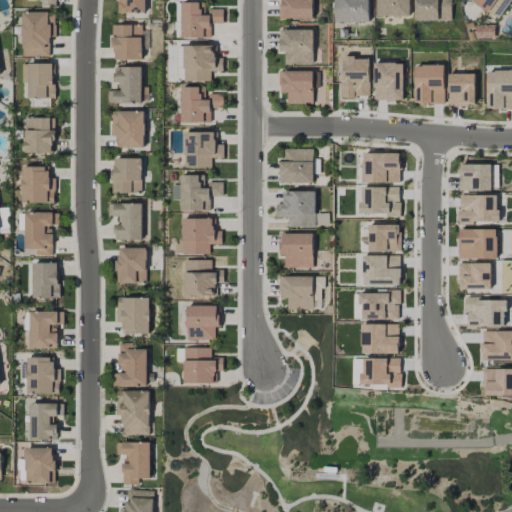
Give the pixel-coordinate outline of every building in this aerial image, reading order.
[(144,0),(117,0),(117,13),(145,13),(144,0)] [(312,0),(279,0),(279,19),(313,18),(312,0)] [(333,0),(334,22),(370,23),(369,0),(333,0)] [(375,0),(376,16),(410,16),(409,0),(375,0)] [(451,21),(451,0),(415,0),(416,21),(451,21)] [(510,0),(471,0),(498,18),(510,0)] [(210,38),(210,24),(223,24),(223,11),(201,11),(201,3),(182,2),(181,38),(210,38)] [(55,12),(22,12),(23,56),(50,56),(49,37),(56,37),(55,12)] [(143,60),(142,50),(149,50),(148,25),(112,27),(113,61),(143,60)] [(312,29),(279,30),(279,52),(284,52),(285,65),(313,64),(312,29)] [(213,45),(183,46),(184,82),(210,81),(210,72),(223,72),(222,58),(213,58),(213,45)] [(369,57),(343,58),(343,82),(339,82),(340,97),(370,96),(369,57)] [(53,63),(22,64),(22,83),(28,83),(28,99),(54,98),(53,63)] [(374,101),(403,100),(403,63),(374,63),(374,101)] [(444,104),(444,66),(415,65),(414,103),(444,104)] [(142,67),(116,67),(116,91),(108,90),(108,103),(142,104),(142,67)] [(511,70),(485,71),(486,109),(511,108),(511,70)] [(313,104),(312,71),(279,71),(279,93),(287,93),(287,104),(313,104)] [(448,74),(449,106),(475,105),(475,73),(448,74)] [(211,123),(210,108),(224,108),(223,96),(200,96),(200,87),(181,87),(181,123),(211,123)] [(144,148),(145,112),(112,111),(112,136),(117,136),(117,148),(144,148)] [(54,118),(25,117),(24,153),(54,154),(54,118)] [(215,132),(184,132),(184,169),(211,168),(211,158),(224,158),(223,144),(215,144),(215,132)] [(284,150),(313,149),(314,184),(280,184),(279,162),(285,162),(284,150)] [(399,183),(400,154),(363,153),(362,182),(399,183)] [(142,193),(142,158),(112,159),(113,194),(142,193)] [(459,190),(498,190),(498,165),(459,164),(459,190)] [(54,203),(55,178),(48,178),(48,167),(22,166),(21,203),(54,203)] [(181,211),(210,211),(210,196),(223,196),(223,184),(201,184),(201,175),(180,175),(180,185),(171,185),(172,200),(181,200),(181,211)] [(360,188),(361,216),(400,215),(400,187),(360,188)] [(283,192),(316,192),(317,215),(315,215),(316,228),(289,228),(288,218),(276,219),(277,205),(283,205),(283,192)] [(498,195),(459,195),(459,225),(472,225),(473,221),(498,222),(498,195)] [(142,203),(108,204),(109,216),(116,216),(116,240),(142,240),(142,203)] [(53,234),(45,234),(45,225),(58,226),(59,213),(25,212),(24,249),(36,250),(36,255),(52,256),(53,234)] [(222,244),(221,231),(213,231),(213,218),(182,219),(183,255),(210,254),(209,245),(222,244)] [(400,251),(400,225),(368,225),(368,251),(400,251)] [(459,259),(497,258),(496,230),(458,230),(459,259)] [(280,235),(314,234),(313,267),(285,268),(285,256),(280,256),(280,235)] [(117,283),(146,283),(146,248),(117,248),(117,283)] [(363,285),(400,285),(400,255),(362,256),(363,285)] [(211,260),(183,260),(184,296),(215,296),(214,283),(223,283),(223,270),(211,270),(211,260)] [(58,263),(32,263),(33,298),(59,298),(58,263)] [(490,263),(458,264),(459,290),(491,289),(490,263)] [(279,277),(325,277),(325,289),(321,289),(321,309),(288,310),(288,299),(281,299),(281,292),(279,292),(279,277)] [(399,293),(360,292),(360,319),(399,320),(399,293)] [(149,334),(149,297),(117,298),(117,323),(122,323),(122,334),(149,334)] [(466,299),(466,327),(505,327),(505,299),(466,299)] [(187,340),(215,340),(215,327),(219,327),(218,305),(186,306),(187,340)] [(63,312),(30,311),(29,348),(57,349),(57,325),(63,326),(63,312)] [(399,354),(398,325),(361,325),(362,354),(399,354)] [(511,331),(481,332),(482,361),(511,359),(511,331)] [(146,349),(135,349),(135,343),(119,343),(119,372),(114,372),(114,387),(147,386),(146,349)] [(184,348),(183,383),(214,384),(214,371),(222,371),(223,358),(211,357),(211,348),(184,348)] [(52,357),(27,358),(27,395),(60,394),(59,370),(52,370),(52,357)] [(400,358),(363,359),(364,373),(360,373),(360,387),(401,385),(400,358)] [(511,369),(483,369),(483,396),(511,395),(511,369)] [(149,435),(150,392),(117,391),(116,416),(122,416),(122,435),(149,435)] [(57,440),(57,425),(50,425),(50,417),(63,416),(63,403),(29,404),(30,441),(57,440)] [(150,442),(116,443),(116,455),(123,455),(123,485),(139,485),(138,479),(150,478),(150,442)] [(25,448),(25,484),(54,483),(54,448),(25,448)] [(119,508),(119,511),(152,511),(153,491),(126,490),(126,508),(119,508)]
